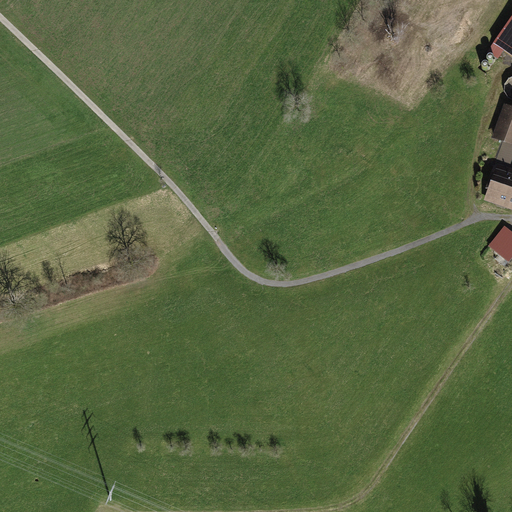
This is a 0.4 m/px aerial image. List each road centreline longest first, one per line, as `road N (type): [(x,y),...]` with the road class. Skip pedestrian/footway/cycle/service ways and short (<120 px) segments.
road 1 (track): [(511,217),(475,216),(298,286),(268,286),(237,264),(172,182),(0,15)]
road 2 (track): [(331,511),(376,479),(496,303)]
